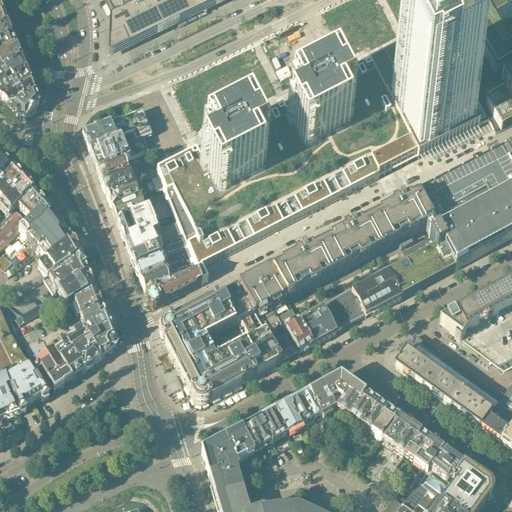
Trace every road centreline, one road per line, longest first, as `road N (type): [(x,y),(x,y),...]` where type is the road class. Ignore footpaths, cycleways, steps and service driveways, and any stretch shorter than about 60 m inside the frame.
road 1 (residential): [(134,330),(511,135)]
road 2 (residential): [(75,99),(185,66),(330,0)]
road 3 (residential): [(344,355),(511,480)]
road 4 (residential): [(344,355),(212,425),(167,434)]
road 5 (residential): [(511,264),(344,355)]
road 6 (tertiary): [(2,511),(100,447),(167,434)]
road 7 (tertiary): [(143,365),(0,480)]
road 8 (tertiary): [(45,138),(55,179),(110,269)]
road 9 (tertiary): [(110,269),(69,131)]
